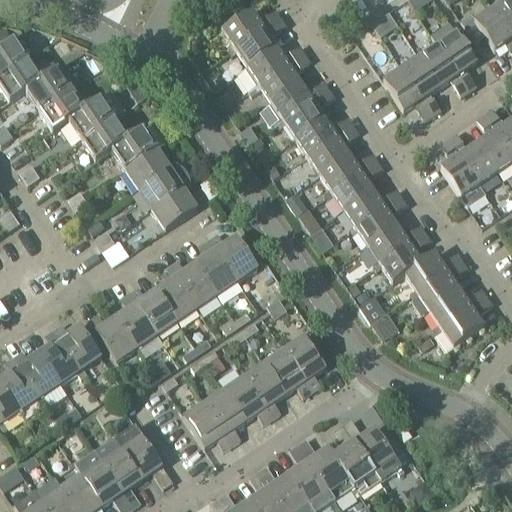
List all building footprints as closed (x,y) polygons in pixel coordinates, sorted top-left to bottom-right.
[(454,0),(441,0),(449,11),(456,6),(457,3),(454,0)] [(416,2),(408,7),(415,18),(423,13),(416,2)] [(511,6),(509,2),(491,15),(511,44),(511,6)] [(511,44),(491,15),(474,26),(470,20),(460,27),(474,49),(483,42),(493,57),(504,50),(511,61),(511,44)] [(223,36),(235,55),(271,32),(265,24),(259,28),(252,17),(237,27),(223,36)] [(271,32),(281,25),(275,17),(265,24),(271,32)] [(237,27),(231,18),(217,27),(223,36),(237,27)] [(281,25),(271,32),(276,40),(286,33),(281,25)] [(378,26),(371,31),(380,45),(387,40),(378,26)] [(436,52),(467,97),(475,92),(464,76),(475,69),(448,29),(430,42),(436,52)] [(276,40),(271,32),(235,55),(247,73),(276,54),(270,44),(276,40)] [(5,33),(0,34),(0,46),(9,44),(5,33)] [(21,39),(0,53),(0,82),(26,65),(34,59),(21,39)] [(467,97),(436,52),(418,64),(438,94),(448,87),(459,103),(467,97)] [(295,68),(305,61),(300,53),(290,60),(295,68)] [(276,54),(247,73),(237,80),(249,97),(259,91),(288,72),(276,54)] [(305,61),(295,68),(300,76),(310,69),(305,61)] [(438,94),(418,64),(400,76),(431,122),(439,116),(428,100),(438,94)] [(26,65),(0,82),(0,94),(9,108),(25,97),(24,96),(40,86),(40,85),(26,65)] [(259,91),(249,97),(252,102),(262,95),(271,109),(300,90),(294,80),(300,76),(295,68),(288,72),(259,91)] [(38,116),(70,95),(56,74),(40,85),(40,86),(24,96),(25,97),(38,116)] [(431,122),(400,76),(382,88),(402,118),(413,111),(423,127),(431,122)] [(261,116),(273,134),(283,127),(316,105),(311,98),(307,100),(300,90),(271,109),(261,116)] [(316,105),(326,99),(321,91),(319,92),(311,98),(316,105)] [(137,93),(129,99),(136,109),(146,102),(141,97),(137,93)] [(70,95),(38,116),(52,137),(68,127),(67,126),(84,115),(83,114),(70,95)] [(81,146),(113,124),(124,116),(110,96),(98,104),(83,114),(84,115),(67,126),(68,127),(81,146)] [(326,99),(316,105),(319,110),(321,113),(331,106),(326,99)] [(283,127),(295,145),(319,129),(324,126),(317,117),(321,113),(319,110),(316,105),(283,127)] [(492,116),(483,122),(490,132),(499,126),(492,116)] [(490,132),(483,122),(475,127),(482,137),(490,132)] [(113,124),(81,146),(95,167),(111,157),(110,156),(126,144),(113,124)] [(498,127),(490,132),(494,138),(511,164),(511,125),(503,132),(499,126),(498,127)] [(295,145),(306,163),(319,155),(336,144),(324,126),(319,129),(295,145)] [(340,141),(350,134),(345,127),(335,134),(340,141)] [(126,144),(110,156),(111,157),(124,176),(156,154),(164,149),(150,128),(142,134),(126,144)] [(350,134),(340,141),(345,149),(356,142),(350,134)] [(7,137),(0,141),(0,148),(10,142),(7,137)] [(511,168),(511,164),(494,138),(476,150),(496,179),(511,168)] [(448,146),(454,156),(462,151),(455,141),(448,146)] [(306,163),(318,181),(319,181),(348,162),(336,144),(319,155),(306,163)] [(454,156),(448,146),(440,151),(447,161),(454,156)] [(496,179),(476,150),(458,162),(478,192),(496,179)] [(138,196),(176,170),(175,170),(169,174),(156,154),(124,176),(138,196)] [(447,168),(440,174),(460,204),(478,192),(458,162),(454,156),(447,161),(447,168)] [(330,200),(360,181),(348,162),(319,181),(318,181),(319,183),(330,200)] [(364,177),(374,170),(369,162),(359,169),(364,177)] [(22,185),(34,177),(29,170),(17,178),(22,185)] [(176,170),(138,196),(151,215),(183,194),(182,194),(188,190),(189,187),(188,185),(188,182),(187,180),(186,178),(185,177),(184,175),(182,173),(180,172),(178,171),(176,170)] [(374,170),(364,177),(370,185),(380,178),(374,170)] [(274,171),(266,176),(272,185),(280,180),(274,171)] [(34,177),(22,185),(25,190),(37,182),(34,177)] [(342,218),(372,199),(360,181),(330,200),(342,218)] [(201,193),(209,206),(219,199),(210,187),(201,193)] [(183,194),(151,215),(165,236),(197,214),(183,194)] [(71,212),(83,204),(78,197),(67,205),(71,212)] [(388,213),(399,206),(393,198),(383,205),(388,213)] [(354,236),(383,216),(372,199),(342,218),(354,236)] [(83,204),(71,212),(75,217),(87,209),(83,204)] [(399,206),(388,213),(394,221),(404,214),(399,206)] [(304,210),(294,217),(297,222),(308,215),(304,210)] [(0,223),(0,239),(1,241),(18,229),(9,216),(0,223)] [(383,216),(354,236),(366,254),(395,234),(383,216)] [(97,225),(86,233),(92,242),(103,234),(97,225)] [(378,272),(407,252),(395,234),(366,254),(378,272)] [(412,249),(423,242),(417,234),(407,241),(412,249)] [(98,251),(110,243),(106,237),(94,245),(98,251)] [(208,246),(235,288),(257,273),(235,242),(223,250),(217,240),(208,246)] [(423,242),(412,249),(418,257),(428,250),(423,242)] [(110,243),(98,251),(102,257),(114,249),(110,243)] [(327,243),(316,250),(319,255),(322,259),(333,251),(327,243)] [(222,310),(241,297),(235,288),(208,246),(200,252),(207,261),(195,269),(216,301),(222,310)] [(407,252),(378,272),(390,290),(402,282),(419,271),(419,270),(407,252)] [(419,271),(402,282),(414,300),(444,280),(431,262),(419,271)] [(449,277),(459,270),(454,262),(444,269),(449,277)] [(168,272),(196,314),(216,301),(195,269),(184,276),(177,266),(168,272)] [(459,270),(449,277),(455,284),(465,278),(459,270)] [(155,296),(176,328),(196,314),(168,272),(160,278),(167,288),(155,296)] [(444,280),(414,300),(426,318),(456,298),(444,280)] [(362,291),(354,297),(361,308),(369,303),(362,291)] [(176,328),(155,296),(144,303),(137,294),(128,300),(156,341),(157,341),(176,328)] [(456,298),(426,318),(438,336),(468,316),(456,298)] [(473,312),(484,305),(478,298),(468,305),(473,312)] [(115,323),(136,355),(137,354),(144,364),(163,351),(157,341),(156,341),(128,300),(120,305),(127,314),(115,323)] [(269,318),(281,309),(277,304),(265,312),(269,318)] [(484,305),(473,312),(479,320),(489,313),(484,305)] [(281,309),(269,318),(273,324),(285,316),(281,309)] [(480,335),(468,316),(438,336),(440,339),(433,343),(443,358),(450,354),(450,355),(480,335)] [(233,326),(238,332),(250,324),(246,318),(233,326)] [(136,355),(115,323),(104,330),(97,320),(88,327),(116,368),(136,355)] [(238,332),(233,326),(222,334),(226,340),(238,332)] [(241,337),(245,343),(257,335),(253,329),(241,337)] [(52,337),(83,382),(86,380),(82,374),(100,362),(79,330),(67,339),(61,331),(52,337)] [(83,382),(52,337),(43,342),(49,350),(38,358),(60,390),(76,379),(80,385),(83,382)] [(245,343),(241,337),(229,345),(233,351),(245,343)] [(283,355),(311,397),(320,391),(313,381),(325,373),(304,341),(283,355)] [(193,354),(197,360),(210,351),(206,345),(193,354)] [(197,360),(193,354),(182,361),(186,367),(197,360)] [(262,369),(284,401),(295,393),(302,403),(311,397),(283,355),(262,369)] [(202,364),(206,370),(217,362),(213,356),(202,364)] [(14,363),(44,409),(47,406),(43,401),(60,390),(38,358),(27,365),(22,357),(14,363)] [(0,383),(0,387),(19,417),(37,405),(41,410),(44,409),(14,363),(4,369),(9,377),(0,383)] [(206,370),(202,364),(189,372),(193,378),(206,370)] [(218,364),(207,371),(214,382),(225,375),(218,364)] [(284,401),(262,369),(243,382),(271,424),(280,418),(273,408),(284,401)] [(153,381),(158,387),(170,378),(166,372),(153,381)] [(158,387),(153,381),(142,388),(146,394),(158,387)] [(271,424),(243,382),(223,396),(244,427),(255,420),(262,430),(271,424)] [(172,383),(161,391),(165,397),(177,389),(172,383)] [(19,417),(0,387),(0,432),(3,436),(7,433),(4,427),(19,417)] [(203,409),(231,451),(240,445),(233,435),(244,427),(223,396),(203,409)] [(231,451),(203,409),(182,423),(204,455),(215,447),(223,457),(231,451)] [(54,428),(60,436),(72,428),(66,419),(54,428)] [(342,432),(379,487),(395,476),(398,480),(402,478),(373,434),(361,442),(350,426),(342,432)] [(111,442),(140,486),(152,478),(162,494),(172,488),(134,432),(117,444),(115,440),(111,442)] [(333,461),(332,461),(353,493),(359,501),(367,495),(379,487),(342,432),(333,437),(343,453),(333,461)] [(403,448),(411,443),(405,434),(397,440),(403,448)] [(94,459),(129,511),(135,511),(140,509),(129,494),(140,486),(111,442),(108,444),(111,448),(94,459)] [(305,444),(296,450),(320,486),(334,507),(350,496),(355,504),(359,501),(353,493),(332,461),(333,461),(327,453),(319,458),(316,460),(308,448),(305,444)] [(298,471),(287,479),(309,511),(332,511),(336,509),(334,507),(320,486),(296,450),(288,456),(298,471)] [(71,469),(99,511),(101,511),(111,505),(115,511),(129,511),(94,459),(77,470),(75,466),(71,469)] [(34,463),(23,470),(28,478),(39,470),(34,463)] [(54,486),(71,511),(99,511),(71,469),(68,471),(70,475),(54,486)] [(266,471),(257,477),(281,511),(309,511),(287,479),(276,486),(266,471)] [(259,498),(247,506),(251,511),(281,511),(257,477),(248,482),(259,498)] [(32,496),(42,511),(71,511),(54,486),(38,497),(35,493),(32,496)] [(42,511),(32,496),(29,498),(31,501),(15,511),(42,511)] [(251,511),(247,506),(239,511),(228,496),(217,503),(222,511),(251,511)] [(222,511),(217,503),(208,509),(209,511),(222,511)]
